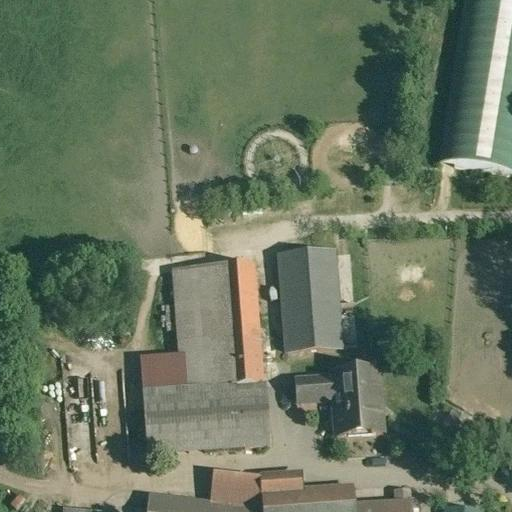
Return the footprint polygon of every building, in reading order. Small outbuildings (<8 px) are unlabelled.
[(511,4),(482,0),(463,0),(436,166),(511,178),(511,4)] [(385,159),(383,181),(406,183),(408,161),(385,159)] [(331,261),(281,265),(288,353),(338,349),(331,261)] [(252,268),(173,274),(179,360),(181,386),(182,394),(143,397),(148,458),(268,449),(264,388),(261,388),(252,268)] [(179,360),(143,363),(144,389),(181,386),(179,360)] [(377,373),(331,376),(331,381),(294,384),(296,406),(333,403),(336,440),(382,437),(377,373)] [(297,477),(259,480),(261,497),(298,494),(297,477)] [(261,511),(248,511),(151,501),(149,511),(353,511),(352,490),(298,494),(261,497),(261,511)]
